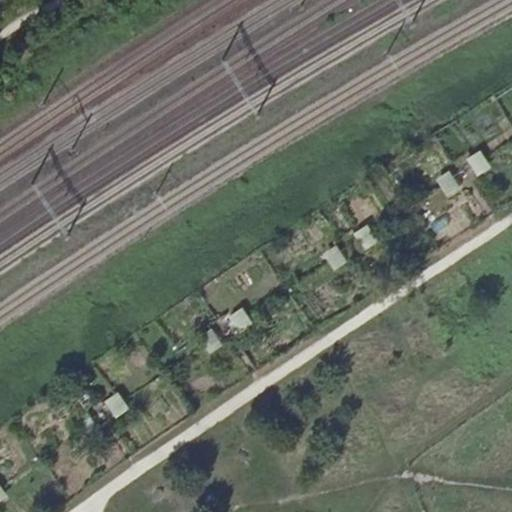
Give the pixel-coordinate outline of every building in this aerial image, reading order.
[(476,175),(489,167),(479,151),(466,160),(476,175)] [(445,196),(458,188),(448,172),(435,180),(445,196)] [(364,250),(377,241),(366,226),(354,234),(364,250)] [(333,270),(346,262),(335,246),(322,255),(333,270)] [(239,333),(252,324),(241,309),(228,318),(239,333)] [(209,355),(222,346),(211,331),(198,340),(209,355)] [(115,417),(127,408),(117,393),(104,402),(115,417)] [(85,439),(97,430),(86,414),(74,423),(85,439)]
